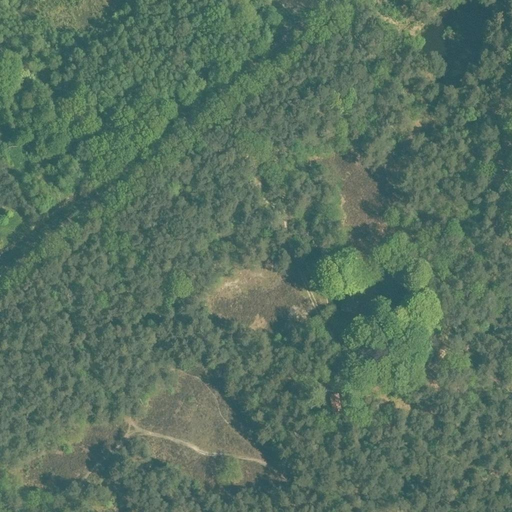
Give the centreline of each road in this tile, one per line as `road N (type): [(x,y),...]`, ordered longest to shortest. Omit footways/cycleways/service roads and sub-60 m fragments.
road 1 (track): [(188,116),(257,173),(345,359),(340,381),(376,420),(397,425),(411,418),(440,353),(511,284)]
road 2 (track): [(0,271),(331,0)]
